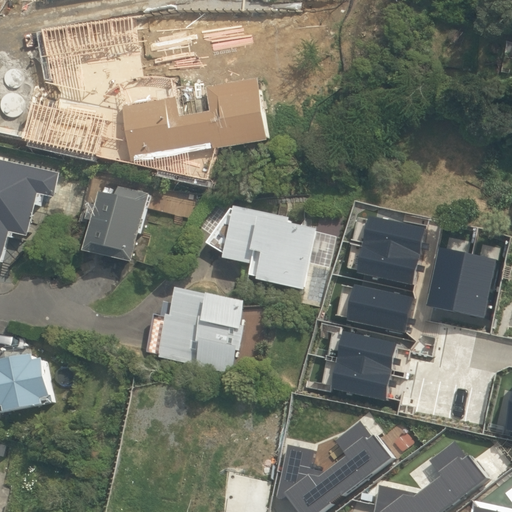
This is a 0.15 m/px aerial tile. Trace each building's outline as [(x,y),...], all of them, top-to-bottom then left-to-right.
[(90,46),(93,82),(144,78),(141,41),(90,46)] [(182,117),(177,86),(113,97),(120,140),(131,138),(135,165),(272,141),(260,79),(208,88),(212,112),(182,117)] [(377,146),(370,209),(455,219),(466,113),(425,108),(421,151),(377,146)] [(58,198),(63,174),(0,159),(0,265),(5,266),(12,238),(16,239),(17,234),(31,237),(41,195),(58,198)] [(119,196),(102,192),(98,205),(92,204),(88,220),(94,221),(87,252),(137,263),(153,194),(121,187),(119,196)] [(319,232),(320,229),(291,223),(292,218),(238,207),(237,210),(234,209),(209,244),(228,255),(227,260),(255,265),(253,277),(262,278),(262,281),(306,291),(312,263),(325,265),(331,235),(319,232)] [(244,326),(249,302),(213,294),(212,295),(180,289),(174,316),(170,315),(170,318),(157,315),(150,353),(162,356),(162,359),(234,375),(239,351),(242,351),(247,327),(244,326)] [(0,412),(56,402),(47,357),(39,358),(38,353),(0,359),(0,412)] [(305,511),(318,511),(397,454),(378,430),(374,434),(360,417),(336,435),(349,453),(328,469),(312,466),(315,448),(291,443),(279,500),(301,505),(305,511)] [(452,511),(496,480),(478,456),(474,460),(459,443),(435,461),(448,479),(427,495),(386,487),(381,511),(452,511)]
